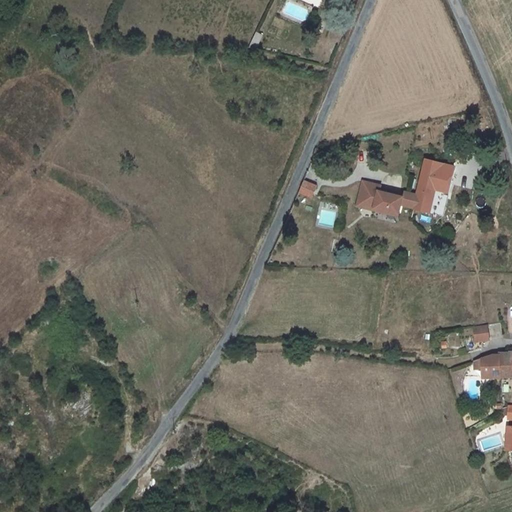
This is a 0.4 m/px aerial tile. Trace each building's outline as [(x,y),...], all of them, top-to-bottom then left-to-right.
[(328,158),(325,165),(332,168),(335,160),(328,158)] [(416,207),(415,209),(432,214),(442,177),(440,177),(442,169),(428,165),(426,173),(424,173),(419,195),(416,207)] [(305,181),(300,194),(310,198),(312,196),(316,186),(305,181)] [(360,186),(355,205),(382,211),(383,209),(387,210),(387,213),(399,216),(402,204),(416,207),(419,195),(405,191),(404,194),(403,197),(387,193),(388,190),(380,188),(380,185),(366,181),(364,187),(360,186)] [(382,211),(355,205),(355,207),(399,218),(399,216),(387,213),(387,210),(383,209),(382,211)] [(487,329),(475,329),(475,341),(488,340),(487,329)] [(511,353),(500,354),(497,378),(511,377),(511,353)] [(497,355),(486,360),(486,370),(486,379),(497,378),(500,354),(497,355)]
